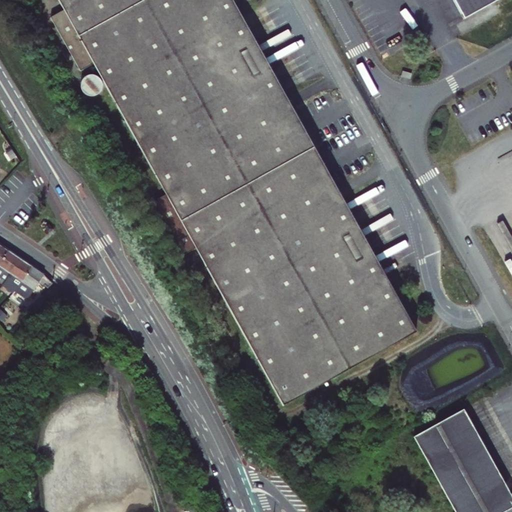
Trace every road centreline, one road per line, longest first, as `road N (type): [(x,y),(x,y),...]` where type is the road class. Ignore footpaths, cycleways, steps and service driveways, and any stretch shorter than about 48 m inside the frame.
road 1 (residential): [(396,113),(511,328)]
road 2 (secondary): [(144,306),(19,114)]
road 3 (secondary): [(19,114),(127,309)]
road 4 (secondary): [(141,334),(226,495)]
road 5 (secondary): [(243,492),(161,333)]
road 6 (residential): [(396,113),(511,49)]
road 7 (residential): [(396,113),(333,0)]
